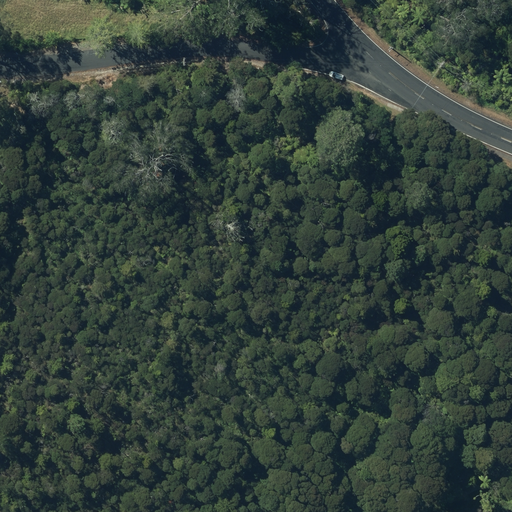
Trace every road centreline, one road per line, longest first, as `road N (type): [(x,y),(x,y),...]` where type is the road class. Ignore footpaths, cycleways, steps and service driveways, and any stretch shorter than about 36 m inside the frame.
road 1 (residential): [(0,60),(281,47),(380,66)]
road 2 (tertiary): [(380,66),(451,115),(511,141)]
